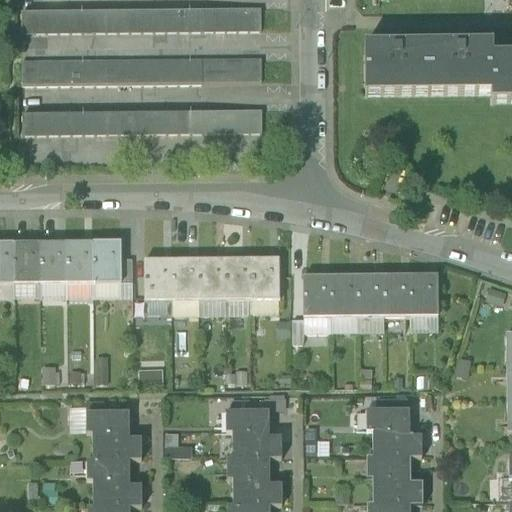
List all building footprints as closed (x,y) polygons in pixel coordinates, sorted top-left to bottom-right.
[(21,39),(261,37),(260,14),(21,17),(21,39)] [(480,49),(429,49),(429,99),(492,99),(492,60),(492,48),(480,49)] [(366,100),(429,99),(429,49),(365,50),(366,100)] [(511,60),(492,60),(492,99),(492,107),(511,107),(511,60)] [(22,91),(261,88),(261,65),(22,67),(22,91)] [(22,141),(262,139),(261,116),(22,119),(22,141)] [(120,247),(92,248),(93,289),(120,288),(120,264),(120,247)] [(0,289),(13,290),(13,248),(0,248),(0,289)] [(39,248),(13,248),(13,290),(40,289),(39,248)] [(66,248),(39,248),(40,289),(66,289),(66,248)] [(92,248),(66,248),(66,289),(93,289),(92,248)] [(132,264),(120,264),(120,288),(132,288),(132,264)] [(280,264),(251,265),(251,305),(280,305),(280,264)] [(146,306),(172,306),(171,265),(145,266),(146,306)] [(198,265),(171,265),(172,306),(198,306),(198,265)] [(224,265),(198,265),(198,306),(225,306),(224,265)] [(251,265),(224,265),(225,306),(251,305),(251,265)] [(356,282),(330,283),(330,324),(357,324),(356,282)] [(383,282),(356,282),(357,324),(383,323),(383,282)] [(410,282),(383,282),(383,323),(410,323),(410,282)] [(438,282),(410,282),(410,323),(439,323),(438,282)] [(305,324),(330,324),(330,283),(304,283),(305,324)] [(96,360),(95,386),(107,387),(108,361),(96,360)] [(371,438),(371,464),(409,463),(420,463),(420,442),(409,442),(408,415),(370,416),(364,416),(365,438),(371,438)] [(92,440),(93,466),(130,466),(141,466),(141,444),(129,445),(129,418),(86,418),(87,440),(92,440)] [(231,439),(231,467),(269,466),(280,466),(280,444),(269,444),(268,418),(230,419),(224,419),(224,440),(231,439)] [(165,461),(190,461),(191,450),(173,450),(173,438),(165,438),(165,461)] [(410,490),(409,463),(371,464),(365,464),(365,485),(372,485),(372,511),(375,511),(409,511),(421,511),(420,489),(410,490)] [(93,487),(92,511),(141,511),(141,491),(130,492),(130,466),(93,466),(87,466),(87,487),(93,487)] [(231,486),(231,511),(274,511),(281,511),(280,492),(269,492),(269,466),(231,467),(225,467),(225,487),(231,486)]
